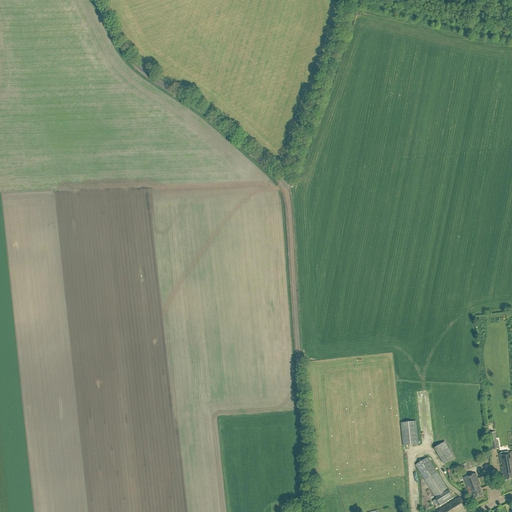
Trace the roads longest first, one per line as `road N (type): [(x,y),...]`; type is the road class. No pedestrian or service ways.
road 1 (unclassified): [(313,511),(285,188)]
road 2 (unclassified): [(285,188),(217,122),(131,59),(97,0)]
road 3 (unclassified): [(285,188),(347,0)]
